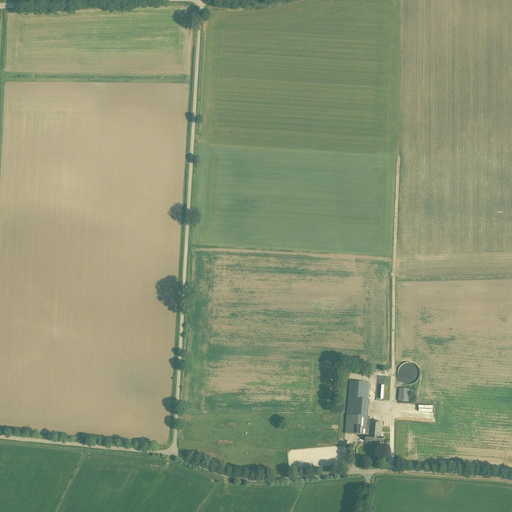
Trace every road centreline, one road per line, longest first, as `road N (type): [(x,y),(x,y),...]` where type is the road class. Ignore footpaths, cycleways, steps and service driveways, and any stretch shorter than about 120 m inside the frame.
road 1 (unclassified): [(174,455),(200,0)]
road 2 (unclassified): [(370,471),(250,480),(174,455)]
road 3 (unclassified): [(181,0),(0,8)]
road 4 (unclassified): [(0,436),(174,455)]
road 5 (unclassified): [(511,481),(370,471)]
